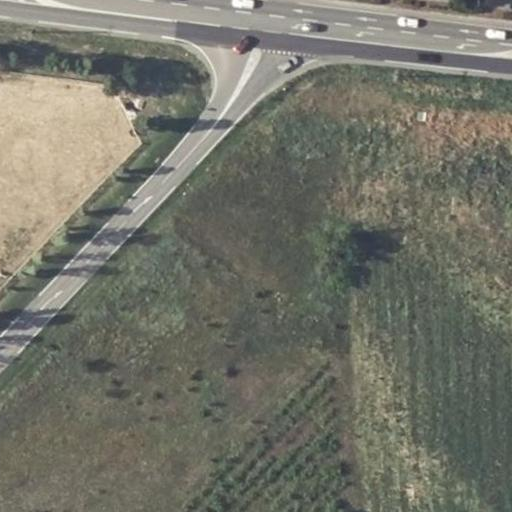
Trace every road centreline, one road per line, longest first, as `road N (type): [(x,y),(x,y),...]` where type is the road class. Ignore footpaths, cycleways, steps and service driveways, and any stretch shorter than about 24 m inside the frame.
road 1 (tertiary): [(209,131),(0,355)]
road 2 (secondary): [(0,5),(242,38)]
road 3 (secondary): [(511,31),(273,6)]
road 4 (secondary): [(277,43),(511,69)]
